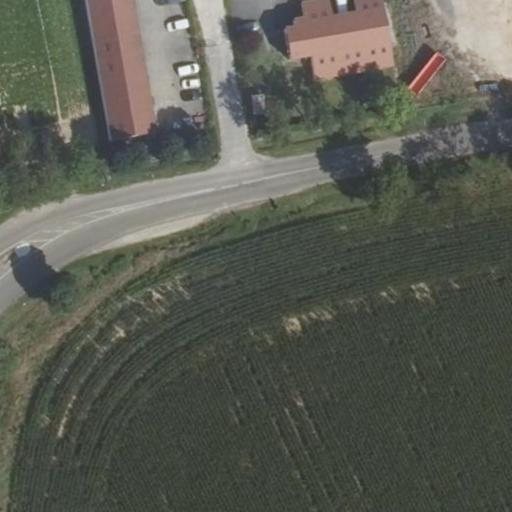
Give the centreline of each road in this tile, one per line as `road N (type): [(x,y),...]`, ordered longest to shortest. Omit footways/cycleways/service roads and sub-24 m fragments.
road 1 (tertiary): [(122,207),(511,138)]
road 2 (unknown): [(242,186),(211,0)]
road 3 (tertiary): [(0,295),(122,207)]
road 4 (tertiary): [(122,207),(60,217),(0,243)]
